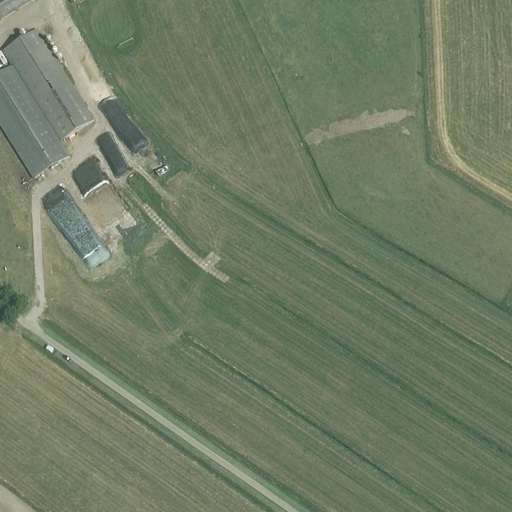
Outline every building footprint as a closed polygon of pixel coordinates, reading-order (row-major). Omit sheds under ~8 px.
[(0,0),(0,19),(1,20),(33,0),(0,0)] [(51,0),(56,22),(69,20),(64,0),(51,0)] [(3,52),(12,67),(0,73),(0,126),(34,180),(70,157),(61,142),(94,121),(37,31),(3,52)] [(148,142),(122,108),(108,118),(134,152),(148,142)] [(83,140),(89,146),(103,133),(97,126),(83,140)] [(115,183),(130,174),(111,140),(101,146),(103,149),(98,153),(115,183)]
